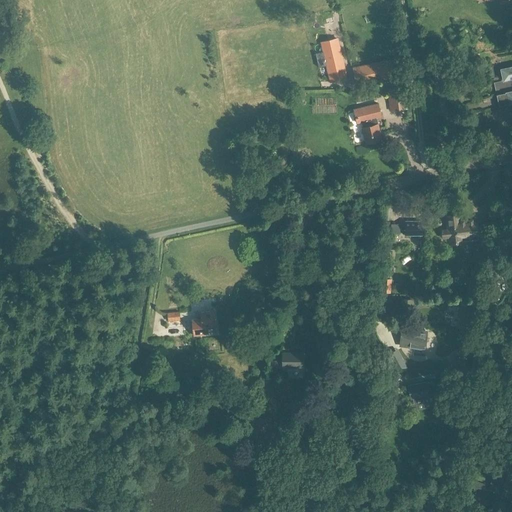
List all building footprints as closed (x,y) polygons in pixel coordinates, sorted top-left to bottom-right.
[(321,42),(330,82),(347,78),(338,38),(321,42)] [(389,60),(353,67),(357,86),(393,78),(389,60)] [(511,91),(496,95),(499,107),(511,103),(511,66),(501,69),(503,81),(511,79),(511,91)] [(404,87),(387,89),(390,111),(408,108),(404,87)] [(378,125),(377,119),(382,117),(378,103),(354,109),(357,123),(362,122),(363,129),(366,143),(382,139),(378,125)] [(444,238),(449,237),(450,243),(463,242),(463,241),(479,239),(476,219),(460,220),(460,215),(447,216),(448,230),(443,230),(444,238)] [(405,235),(422,235),(422,221),(405,221),(405,235)] [(476,308),(460,305),(457,322),(460,323),(459,328),(473,330),(476,308)] [(493,305),(485,306),(487,319),(494,318),(493,305)] [(167,313),(168,322),(180,320),(180,311),(167,313)] [(213,327),(213,325),(212,311),(198,313),(199,319),(190,320),(191,336),(203,334),(202,328),(213,327)] [(401,329),(399,345),(416,347),(416,345),(423,346),(424,332),(401,329)] [(469,369),(472,353),(457,351),(455,367),(469,369)] [(303,353),(283,352),(283,367),(303,367),(303,353)] [(364,372),(356,375),(363,392),(370,389),(364,372)] [(377,382),(373,373),(366,376),(370,385),(377,382)] [(435,395),(433,382),(427,383),(426,382),(409,385),(411,399),(414,399),(415,404),(417,405),(423,404),(425,402),(424,397),(435,395)] [(377,391),(370,394),(373,401),(380,399),(377,391)] [(508,471),(496,466),(488,490),(500,495),(508,471)] [(483,495),(486,484),(475,481),(472,492),(483,495)]
